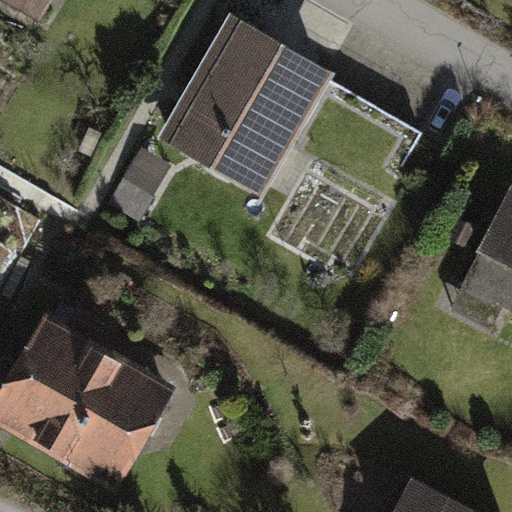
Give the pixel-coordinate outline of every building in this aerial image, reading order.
[(6,0),(40,19),(50,0),(6,0)] [(228,5),(157,134),(264,193),(334,67),(228,5)] [(172,161),(142,144),(110,202),(140,218),(172,161)] [(511,177),(451,307),(491,329),(502,306),(511,310),(511,177)] [(42,308),(0,385),(0,425),(116,489),(177,383),(42,308)] [(489,511),(410,473),(391,511),(489,511)]
